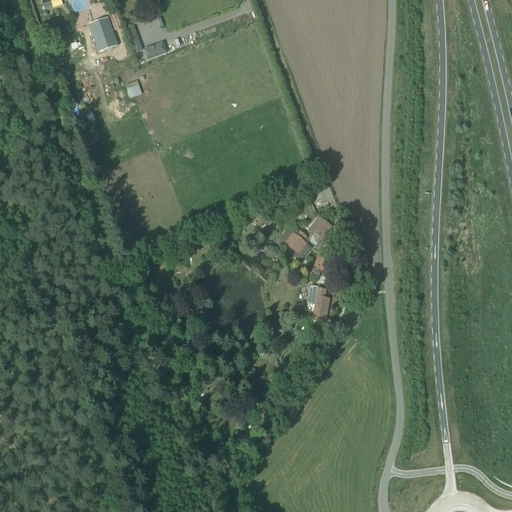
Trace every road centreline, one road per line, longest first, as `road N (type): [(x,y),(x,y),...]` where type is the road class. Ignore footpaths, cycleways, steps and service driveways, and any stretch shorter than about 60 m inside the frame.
road 1 (unclassified): [(390,0),(383,156),(400,414),(383,511)]
road 2 (primary): [(438,0),(433,284),(451,500)]
road 3 (track): [(24,0),(124,291)]
road 4 (track): [(124,291),(236,511)]
road 5 (primary): [(469,0),(511,183)]
